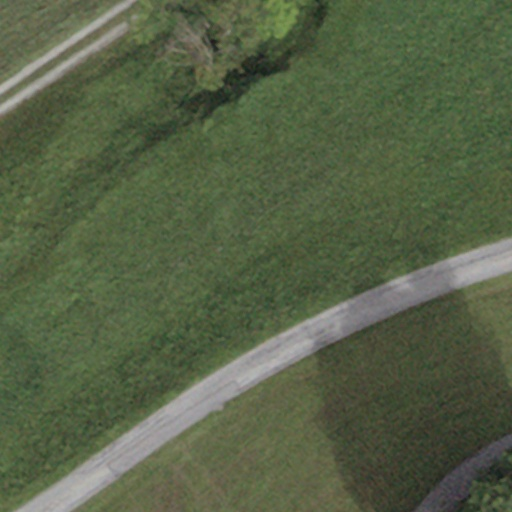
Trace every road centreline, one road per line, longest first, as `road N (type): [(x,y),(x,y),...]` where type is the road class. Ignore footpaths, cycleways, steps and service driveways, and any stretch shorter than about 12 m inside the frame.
road 1 (unclassified): [(38,511),(215,388),(307,335),(511,253)]
road 2 (track): [(0,101),(152,0)]
